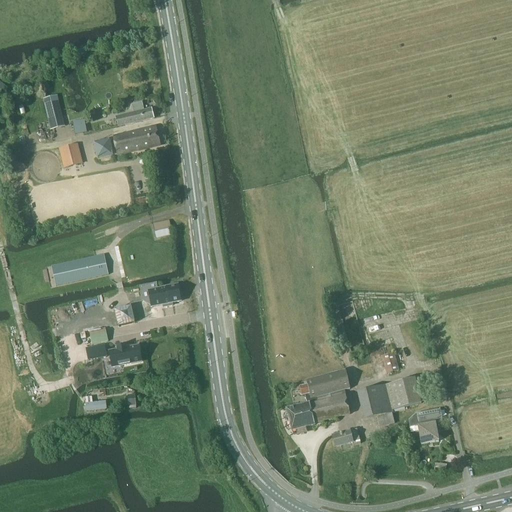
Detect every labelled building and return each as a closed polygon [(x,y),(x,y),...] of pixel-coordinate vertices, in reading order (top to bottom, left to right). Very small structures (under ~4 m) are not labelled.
[(50,130),(65,126),(58,97),(43,101),(50,130)] [(119,128),(154,119),(151,109),(144,110),(142,102),(131,105),(133,113),(116,117),(119,128)] [(85,120),(73,122),(75,135),(87,133),(85,120)] [(118,156),(160,146),(155,127),(113,137),(118,156)] [(97,160),(114,155),(110,139),(93,143),(97,160)] [(83,163),(83,161),(79,145),(61,150),(65,168),(83,163)] [(155,232),(171,228),(169,221),(153,224),(155,232)] [(56,286),(109,275),(105,255),(51,267),(56,286)] [(178,286),(149,292),(152,308),(163,305),(164,308),(172,306),(172,304),(181,302),(178,286)] [(132,308),(115,311),(119,327),(135,324),(132,308)] [(93,345),(109,341),(105,326),(89,329),(93,345)] [(105,345),(87,349),(89,360),(107,356),(105,345)] [(118,350),(109,352),(112,368),(142,363),(139,347),(127,349),(126,345),(117,347),(118,350)] [(86,349),(77,351),(80,366),(89,365),(86,349)] [(387,374),(398,372),(393,354),(382,356),(387,374)] [(346,398),(345,391),(350,390),(345,371),(314,378),(320,405),(346,398)] [(314,378),(306,380),(308,385),(301,387),(298,390),(299,394),(303,396),(305,396),(307,404),(309,404),(310,407),(320,405),(314,378)] [(392,411),(422,404),(416,379),(358,392),(365,420),(378,417),(381,429),(396,425),(392,411)] [(308,427),(314,426),(314,424),(350,416),(346,398),(320,405),(310,407),(309,404),(307,404),(303,405),(308,427)] [(87,411),(87,412),(105,410),(104,403),(102,403),(102,399),(88,400),(88,405),(84,405),(84,411),(87,411)] [(303,405),(287,409),(292,431),(308,427),(303,405)] [(423,446),(440,442),(435,421),(442,419),(439,409),(415,415),(409,420),(411,429),(418,427),(423,446)] [(353,446),(360,444),(357,430),(350,432),(353,443),(353,446)] [(350,432),(333,436),(335,448),(353,443),(350,432)]
